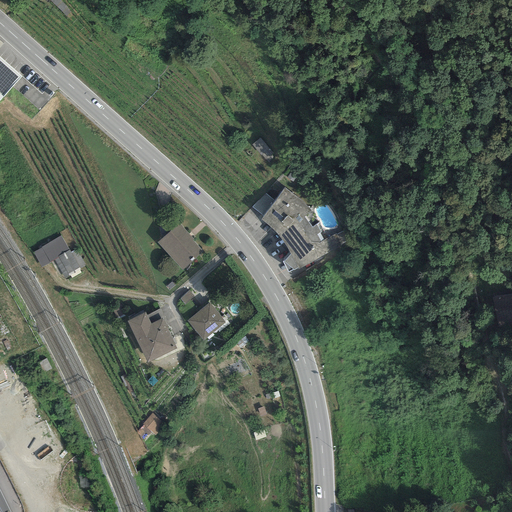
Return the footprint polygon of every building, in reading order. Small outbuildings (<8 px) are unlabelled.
[(0,57),(0,100),(22,77),(0,57)] [(311,210),(284,187),(261,220),(263,222),(269,227),(275,231),(280,237),(284,243),(287,247),(290,254),(284,262),(282,261),(287,272),(293,270),(297,268),(298,270),(341,245),(336,233),(321,241),(317,235),(320,231),(316,225),(312,228),(304,217),(311,210)] [(202,253),(179,224),(157,241),(180,270),(202,253)] [(61,235),(46,243),(64,278),(80,270),(61,235)] [(498,312),(511,308),(511,300),(511,297),(496,301),(498,312)] [(224,323),(208,303),(187,320),(202,340),(224,323)] [(511,308),(498,312),(501,323),(511,320),(511,308)] [(145,313),(127,321),(146,363),(177,349),(164,318),(151,324),(145,313)] [(167,425),(156,415),(145,426),(157,437),(167,425)]
